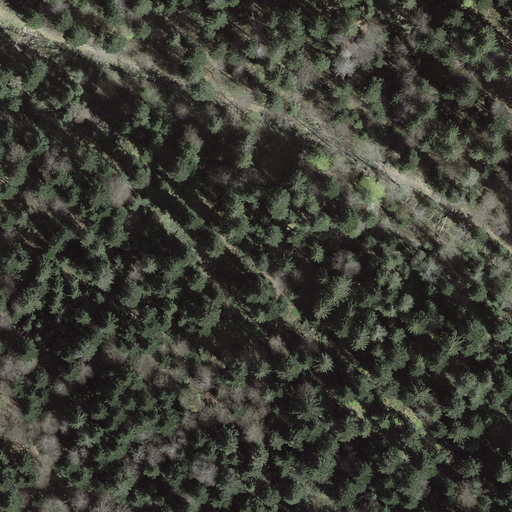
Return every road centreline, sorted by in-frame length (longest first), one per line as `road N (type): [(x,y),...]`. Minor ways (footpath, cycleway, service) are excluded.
road 1 (track): [(341,511),(332,480),(333,401),(321,378),(251,319),(199,236),(101,151),(67,132)]
road 2 (track): [(370,164),(277,110),(28,31),(0,14)]
road 3 (track): [(511,359),(472,298),(392,220),(378,195),(381,181),(401,175),(511,255)]
road 4 (track): [(0,311),(136,460),(188,484),(215,511)]
road 5 (track): [(451,0),(452,43),(468,73),(511,81)]
